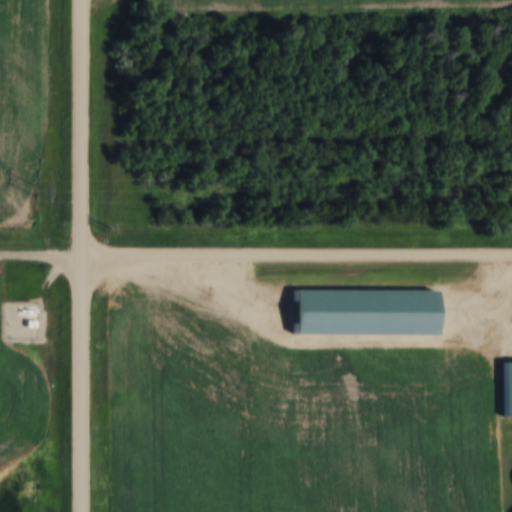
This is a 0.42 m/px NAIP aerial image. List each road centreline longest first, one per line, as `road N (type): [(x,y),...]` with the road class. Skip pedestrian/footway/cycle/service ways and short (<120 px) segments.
road 1 (track): [(0,257),(511,253)]
road 2 (residential): [(79,511),(80,0)]
